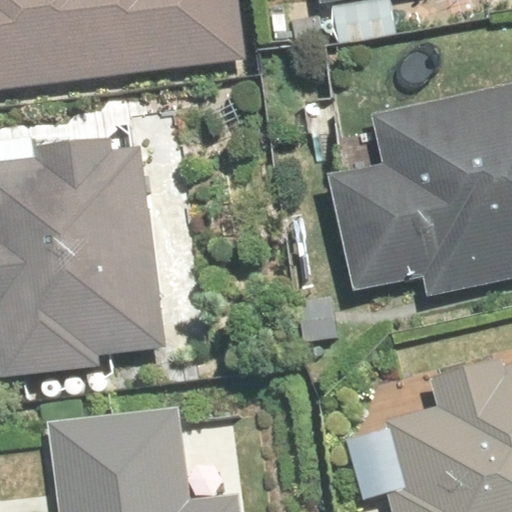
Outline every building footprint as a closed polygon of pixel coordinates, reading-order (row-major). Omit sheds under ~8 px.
[(0,0),(0,97),(244,67),(235,0),(0,0)] [(323,0),(326,13),(412,0),(323,0)] [(511,91),(383,119),(395,171),(333,184),(359,301),(428,286),(433,307),(511,289),(511,91)] [(174,359),(142,147),(0,167),(0,336),(7,383),(174,359)] [(511,511),(511,369),(442,389),(449,415),(347,442),(365,509),(395,501),(397,511),(511,511)] [(194,509),(181,417),(54,435),(65,511),(239,511),(239,502),(194,509)]
